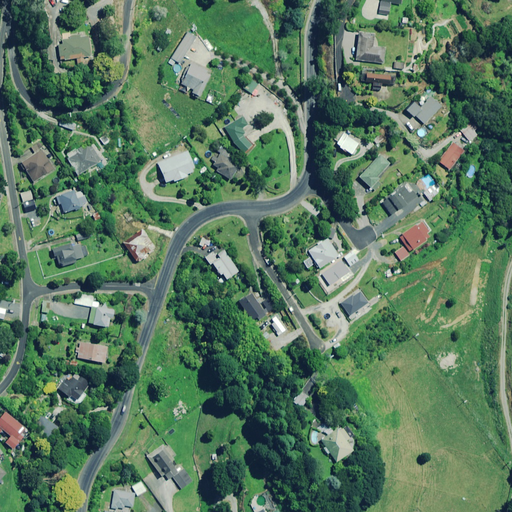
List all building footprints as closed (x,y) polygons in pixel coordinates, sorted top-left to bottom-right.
[(195,37),(186,32),(170,58),(179,64),(195,37)] [(373,34),(358,33),(355,60),(382,63),(384,48),(372,47),(373,34)] [(78,38),(78,35),(68,37),(68,39),(61,40),(61,44),(56,45),(58,60),(89,56),(86,37),(78,38)] [(210,72),(190,63),(180,84),(192,90),(190,95),(198,99),(210,72)] [(389,76),(364,72),(363,82),(372,83),(371,89),(380,90),(381,83),(388,84),(389,76)] [(257,85),(249,79),(243,88),(250,94),(257,85)] [(440,107),(430,96),(419,107),(413,102),(405,110),(412,117),(414,115),(423,124),(440,107)] [(246,125),(241,117),(224,129),(240,153),(250,147),(239,131),(246,125)] [(476,135),(467,124),(460,131),(468,141),(476,135)] [(358,144),(343,134),(335,144),(350,155),(358,144)] [(53,169),(41,150),(45,147),(40,140),(29,146),(34,154),(20,163),(32,182),(53,169)] [(463,151),(452,143),(437,161),(448,170),(463,151)] [(100,161),(91,146),(78,149),(79,152),(67,159),(76,175),(100,161)] [(194,171),(186,152),(157,163),(164,182),(172,179),(173,182),(186,176),(186,174),(194,171)] [(237,166),(219,154),(212,166),(217,168),(215,171),(229,180),(237,166)] [(389,164),(379,155),(358,177),(373,191),(380,183),(375,178),(389,164)] [(415,197),(406,184),(381,203),(390,216),(415,197)] [(425,187),(417,192),(420,195),(423,193),(428,201),(438,194),(432,186),(427,190),(425,187)] [(87,206),(81,188),(55,196),(57,204),(59,203),(62,213),(87,206)] [(33,199),(30,190),(19,193),(22,202),(33,199)] [(393,252),(400,262),(410,256),(408,252),(421,244),(428,239),(424,231),(426,230),(421,222),(398,237),(403,245),(393,252)] [(89,238),(88,231),(75,235),(77,241),(89,238)] [(125,235),(119,240),(137,263),(156,248),(143,231),(131,241),(125,235)] [(338,256),(327,239),(307,251),(318,269),(338,256)] [(79,247),(78,244),(71,246),(70,244),(50,250),(52,257),(55,256),(58,267),(75,263),(75,259),(87,256),(84,246),(79,247)] [(238,271),(224,251),(215,257),(212,252),(204,258),(209,265),(211,263),(219,275),(221,274),(225,279),(238,271)] [(311,265),(307,259),(302,262),(306,268),(311,265)] [(330,293),(348,280),(336,262),(317,275),(330,293)] [(266,315),(250,293),(237,302),(251,321),(256,317),(258,321),(266,315)] [(369,307),(359,293),(340,306),(350,320),(369,307)] [(75,294),(74,304),(43,298),(41,312),(48,313),(47,319),(84,326),(84,324),(107,327),(109,317),(111,317),(113,310),(97,308),(98,303),(93,302),(94,297),(75,294)] [(269,297),(261,302),(268,312),(276,307),(269,297)] [(184,339),(169,334),(163,352),(178,357),(184,339)] [(106,347),(77,341),(74,357),(103,363),(106,347)] [(76,381),(70,377),(65,378),(57,389),(74,402),(88,384),(80,377),(76,381)] [(465,395),(461,386),(457,387),(461,397),(465,395)] [(11,449),(17,443),(22,437),(19,434),(24,428),(4,412),(0,417),(0,431),(2,430),(9,436),(4,443),(11,449)] [(57,428),(39,415),(33,424),(43,430),(40,433),(49,439),(57,428)] [(348,439),(340,426),(319,440),(324,447),(322,448),(326,455),(329,453),(335,462),(352,451),(345,441),(348,439)] [(331,431),(328,426),(323,431),(326,435),(331,431)] [(177,473),(159,447),(146,456),(160,477),(163,474),(167,480),(171,477),(180,489),(191,481),(182,469),(177,473)] [(146,490),(141,481),(131,487),(136,496),(146,490)] [(123,508),(123,506),(132,507),(134,494),(113,491),(111,504),(110,510),(116,510),(117,507),(123,508)]
